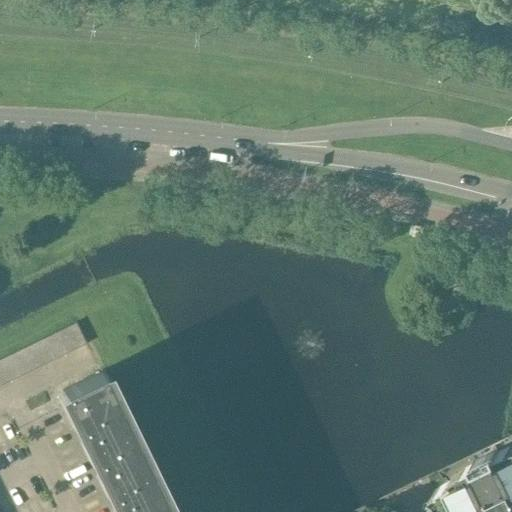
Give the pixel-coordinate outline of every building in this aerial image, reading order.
[(412,226),(412,227),(410,234),(421,237),(423,228),(412,226)] [(75,322),(63,328),(74,350),(86,344),(75,322)] [(63,328),(52,333),(63,355),(74,350),(63,328)] [(52,333),(41,338),(52,360),(63,355),(52,333)] [(41,338),(30,344),(41,366),(52,360),(41,338)] [(30,344),(20,349),(30,371),(41,366),(30,344)] [(20,349),(9,354),(20,376),(30,371),(20,349)] [(9,354),(0,358),(0,362),(9,381),(20,376),(9,354)] [(0,362),(0,385),(9,381),(0,362)] [(167,511),(147,471),(99,372),(61,391),(120,511),(167,511)] [(511,511),(511,434),(504,438),(438,471),(446,483),(435,490),(449,511),(511,511)]
